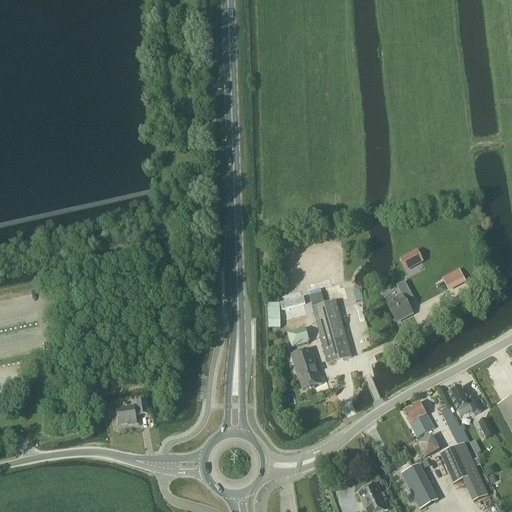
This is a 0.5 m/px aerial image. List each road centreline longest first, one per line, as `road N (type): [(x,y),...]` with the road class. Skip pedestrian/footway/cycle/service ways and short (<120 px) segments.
road 1 (primary): [(235,371),(227,0)]
road 2 (unclassified): [(511,338),(318,457),(264,466)]
road 3 (unclassified): [(30,460),(81,454),(163,466)]
